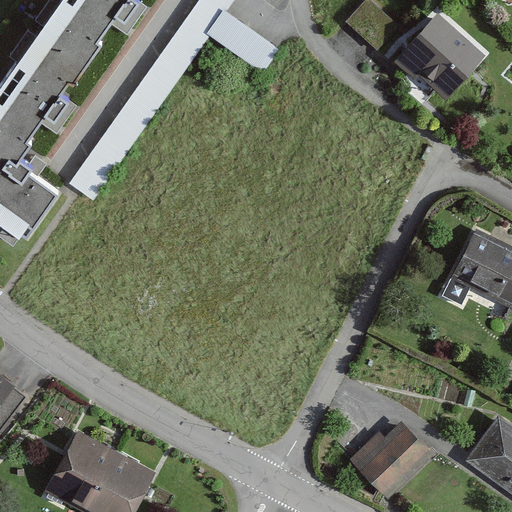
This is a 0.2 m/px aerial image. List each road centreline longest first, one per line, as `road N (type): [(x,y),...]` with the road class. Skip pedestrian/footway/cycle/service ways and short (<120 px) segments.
road 1 (residential): [(280,482),(423,185),(455,166),(511,200)]
road 2 (residential): [(0,314),(118,397),(280,482)]
road 3 (residential): [(298,0),(304,25),(347,84),(415,131)]
